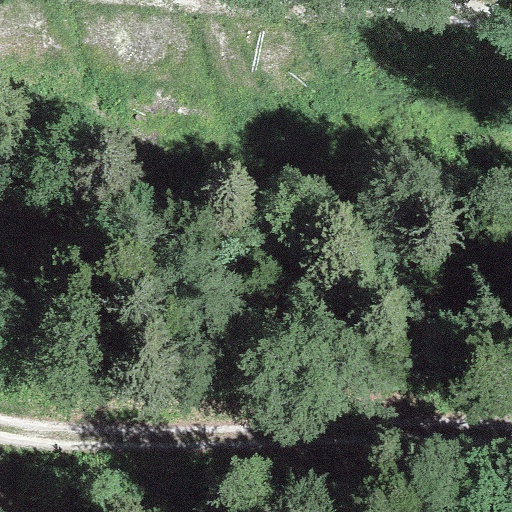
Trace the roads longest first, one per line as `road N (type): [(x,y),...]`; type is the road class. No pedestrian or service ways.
road 1 (track): [(511,434),(193,423),(0,426)]
road 2 (track): [(324,0),(511,33)]
